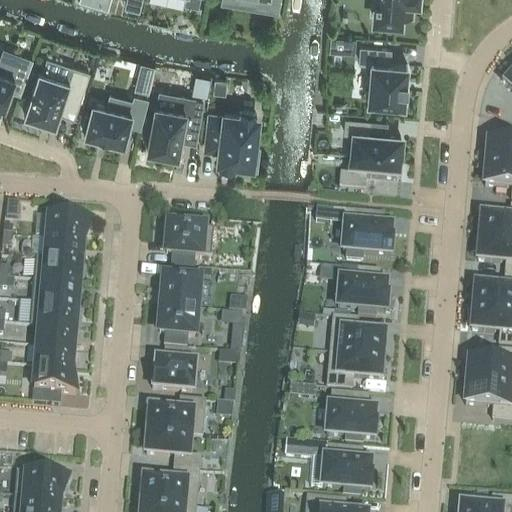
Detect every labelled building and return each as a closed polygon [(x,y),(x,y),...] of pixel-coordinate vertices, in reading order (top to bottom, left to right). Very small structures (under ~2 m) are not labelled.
[(141,0),(126,0),(125,7),(138,11),(141,0)] [(256,0),(255,9),(277,12),(279,0),(256,0)] [(375,0),(374,21),(400,23),(400,17),(410,18),(412,2),(417,2),(417,0),(375,0)] [(390,50),(360,48),(359,63),(371,64),(368,102),(383,104),(383,108),(399,109),(399,105),(403,106),(407,66),(389,64),(390,50)] [(0,72),(0,106),(4,108),(10,90),(20,94),(33,60),(19,55),(11,76),(0,72)] [(141,64),(134,91),(149,94),(155,67),(141,64)] [(74,119),(89,73),(72,68),(68,81),(39,71),(24,115),(55,125),(59,114),(74,119)] [(511,71),(502,83),(511,92),(511,71)] [(209,79),(196,77),(192,94),(206,97),(209,79)] [(134,96),(133,101),(130,113),(92,103),(89,117),(85,116),(82,130),(85,131),(84,134),(123,144),(128,125),(140,128),(147,100),(134,96)] [(175,109),(155,106),(147,150),(155,152),(155,154),(168,156),(168,154),(177,155),(183,125),(197,128),(202,101),(178,96),(175,109)] [(224,117),(210,116),(206,149),(220,151),(219,161),(221,162),(220,166),(232,167),(233,163),(239,164),(238,168),(256,170),(259,146),(254,146),(257,118),(255,117),(255,113),(239,111),(239,116),(224,114),(224,117)] [(370,121),(345,119),(344,133),(354,134),(352,155),(399,159),(399,158),(401,137),(369,134),(370,121)] [(511,167),(511,144),(488,143),(486,164),(486,165),(511,167)] [(399,159),(352,155),(350,176),(340,175),(339,189),(364,192),(365,179),(397,182),(398,161),(399,161),(399,159)] [(178,175),(193,177),(196,159),(181,157),(178,175)] [(511,167),(486,165),(485,167),(486,167),(484,188),(511,190),(511,203),(511,202),(511,167)] [(511,242),(511,207),(510,207),(509,220),(481,217),(480,238),(479,238),(479,240),(511,242)] [(344,226),(346,213),(316,210),(315,224),(344,226)] [(390,257),(392,240),(389,240),(390,229),(382,229),(383,216),(346,213),(342,253),(346,253),(345,261),(361,262),(362,254),(390,257)] [(91,221),(49,217),(47,241),(82,244),(91,221)] [(4,226),(3,237),(12,238),(13,227),(4,226)] [(165,255),(171,255),(170,268),(193,270),(194,257),(210,259),(213,230),(198,229),(198,228),(197,228),(196,229),(193,228),(192,227),(192,228),(188,228),(188,227),(187,227),(187,228),(183,228),(183,227),(182,227),(182,228),(166,226),(166,228),(168,228),(167,231),(166,231),(166,233),(167,233),(167,236),(166,236),(165,237),(167,238),(166,241),(165,241),(165,242),(166,242),(165,255)] [(12,238),(3,237),(2,248),(11,249),(12,238)] [(511,242),(479,240),(479,241),(478,262),(505,265),(504,277),(511,277),(511,242)] [(47,241),(45,260),(45,261),(81,265),(82,244),(47,241)] [(34,281),(79,285),(81,265),(45,261),(45,260),(36,259),(34,281)] [(0,266),(0,277),(8,279),(9,268),(0,266)] [(193,270),(170,268),(169,280),(163,279),(162,292),(159,292),(159,293),(160,293),(159,297),(158,297),(158,298),(159,298),(159,301),(158,301),(158,303),(159,303),(159,306),(158,306),(158,307),(161,308),(161,307),(196,310),(199,282),(192,282),(193,270)] [(379,273),(354,271),(353,283),(340,282),(337,309),(385,314),(387,297),(384,297),(385,286),(378,286),(379,273)] [(511,312),(511,277),(504,277),(503,289),(475,287),(473,308),(473,309),(511,312)] [(32,304),(79,308),(81,294),(78,294),(79,285),(34,281),(32,304)] [(78,322),(79,308),(32,304),(29,327),(39,328),(39,327),(75,330),(75,322),(78,322)] [(161,307),(161,308),(160,311),(159,311),(159,312),(160,313),(160,316),(159,316),(159,317),(160,317),(159,321),(158,322),(159,322),(158,335),(164,335),(163,348),(186,350),(187,337),(194,338),(196,310),(161,307)] [(511,312),(473,309),(473,311),(471,332),(499,334),(498,347),(511,347),(511,312)] [(357,321),(332,319),(329,354),(382,358),(382,357),(381,357),(383,336),(356,334),(357,321)] [(39,327),(39,328),(37,348),(73,351),(75,330),(39,327)] [(73,351),(37,348),(35,368),(71,371),(73,351)] [(155,373),(153,373),(152,390),(191,393),(194,366),(189,366),(190,354),(165,352),(163,363),(156,363),(155,373)] [(511,387),(511,352),(498,352),(496,364),(465,361),(463,381),(467,381),(467,382),(466,382),(466,384),(511,387)] [(382,358),(329,354),(326,389),(351,391),(352,378),(383,381),(384,366),(380,366),(381,360),(382,358)] [(75,396),(71,371),(35,368),(33,392),(75,396)] [(511,387),(466,384),(466,385),(467,385),(465,406),(492,409),(491,421),(511,423),(511,387)] [(302,387),(301,399),(315,400),(316,389),(302,387)] [(368,398),(331,394),(330,409),(328,409),(326,436),(345,438),(344,444),(362,446),(362,439),(374,440),(375,424),(373,424),(373,423),(374,413),(367,413),(368,398)] [(178,414),(149,411),(147,434),(190,437),(190,438),(202,439),(205,403),(179,401),(178,414)] [(190,437),(147,434),(145,456),(174,458),(173,471),(199,473),(200,460),(188,459),(190,438),(190,437)] [(361,451),(326,448),(325,461),(324,461),(321,488),(343,490),(343,497),(358,498),(359,491),(369,492),(371,476),(368,475),(369,465),(360,464),(361,451)] [(172,484),(157,482),(143,481),(141,503),(196,508),(199,473),(173,471),(172,484)] [(67,478),(16,474),(14,498),(23,499),(23,498),(59,501),(67,478)] [(511,511),(511,499),(492,497),(491,510),(460,507),(459,511),(511,511)] [(23,498),(23,499),(22,511),(57,511),(59,501),(23,498)] [(344,511),(345,502),(307,499),(305,511),(344,511)] [(195,511),(196,508),(141,503),(140,511),(195,511)]
